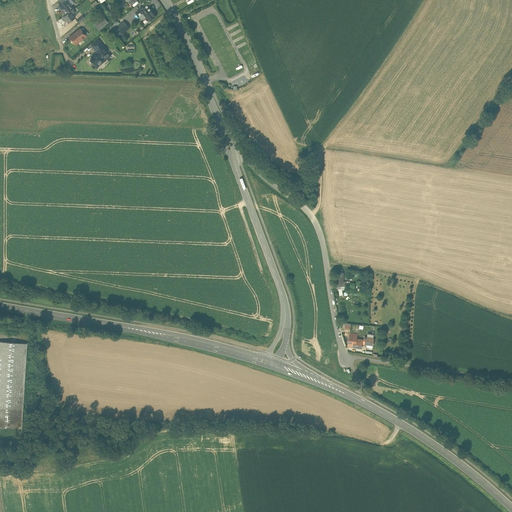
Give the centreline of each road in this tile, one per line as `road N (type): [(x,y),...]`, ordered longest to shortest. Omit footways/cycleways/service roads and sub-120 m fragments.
road 1 (track): [(401,423),(388,442),(299,429),(169,425),(73,430),(0,446)]
road 2 (secondary): [(266,361),(148,330),(0,306)]
road 3 (residential): [(233,160),(251,160),(315,220),(349,361)]
road 4 (secondary): [(511,508),(401,423),(315,380)]
road 5 (tertiary): [(233,160),(164,0)]
road 6 (tertiary): [(285,320),(233,160)]
